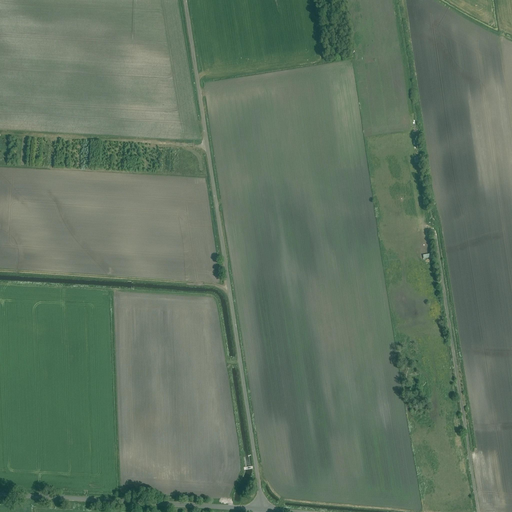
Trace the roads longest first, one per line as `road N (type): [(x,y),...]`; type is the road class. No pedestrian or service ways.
road 1 (unclassified): [(262,508),(184,0)]
road 2 (tertiary): [(262,508),(0,494)]
